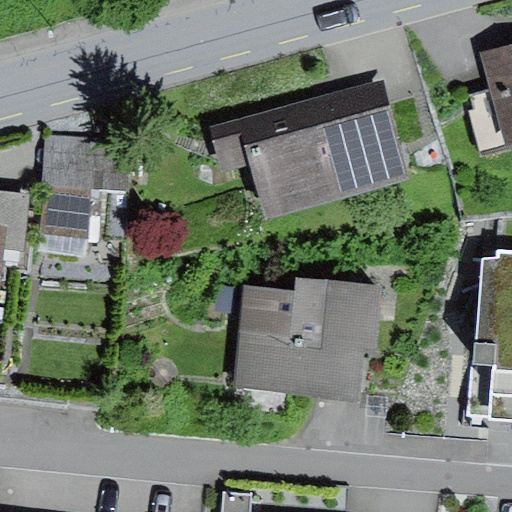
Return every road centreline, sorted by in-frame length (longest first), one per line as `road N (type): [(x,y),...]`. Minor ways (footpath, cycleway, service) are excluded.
road 1 (residential): [(0,431),(511,475)]
road 2 (secondary): [(0,98),(362,0)]
